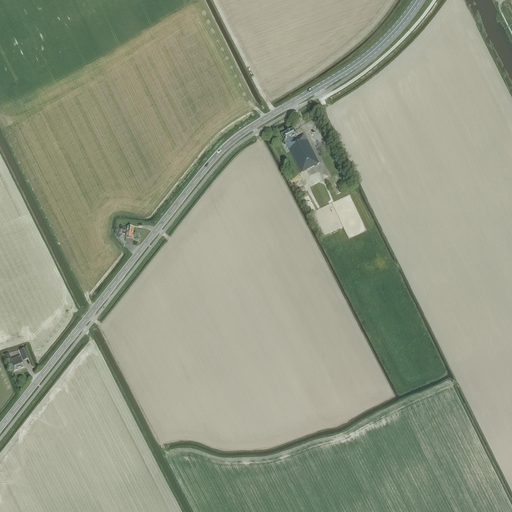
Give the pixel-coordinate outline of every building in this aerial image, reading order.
[(297,135),(294,129),(289,131),(286,132),(282,135),(285,141),(284,141),(283,142),(283,143),(283,144),(284,145),(285,145),(286,145),(301,173),(319,163),(304,135),(296,138),(296,137),(296,136),(297,135)] [(335,195),(344,191),(337,175),(328,179),(335,195)] [(115,230),(115,234),(117,237),(119,239),(121,234),(126,235),(126,237),(132,238),(133,233),(127,232),(127,231),(120,230),(115,230)] [(28,359),(24,349),(20,351),(24,361),(28,359)] [(20,356),(12,359),(10,360),(11,364),(11,365),(14,371),(19,369),(24,367),(22,360),(22,361),(20,356)]
